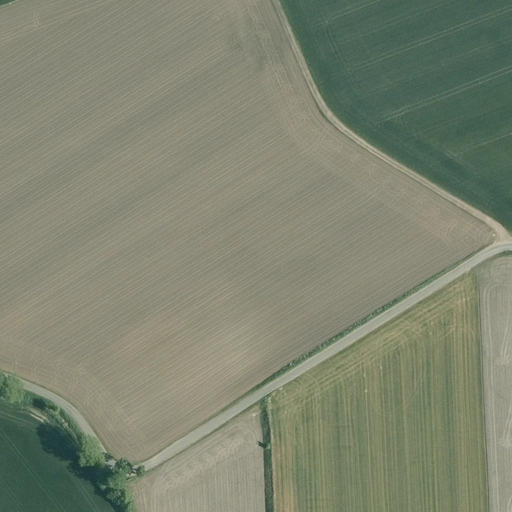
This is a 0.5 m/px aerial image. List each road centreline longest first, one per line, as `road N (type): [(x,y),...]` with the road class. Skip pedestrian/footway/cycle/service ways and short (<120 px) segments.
road 1 (unclassified): [(511,241),(138,465),(116,461),(61,402),(0,375)]
road 2 (track): [(274,0),(311,88),(343,128),(504,239)]
